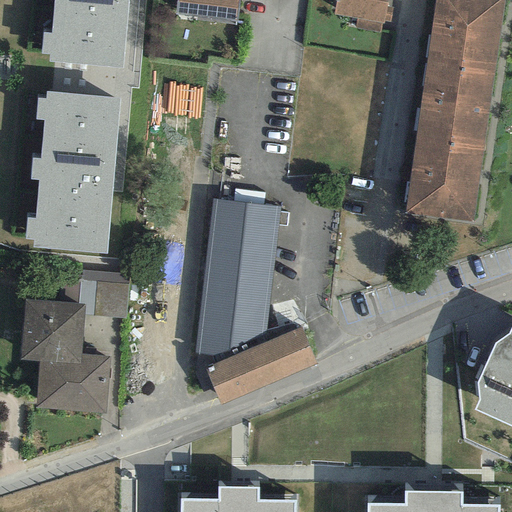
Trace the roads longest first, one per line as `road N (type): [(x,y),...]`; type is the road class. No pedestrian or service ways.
road 1 (residential): [(511,290),(336,367),(0,485)]
road 2 (residential): [(413,0),(371,277)]
